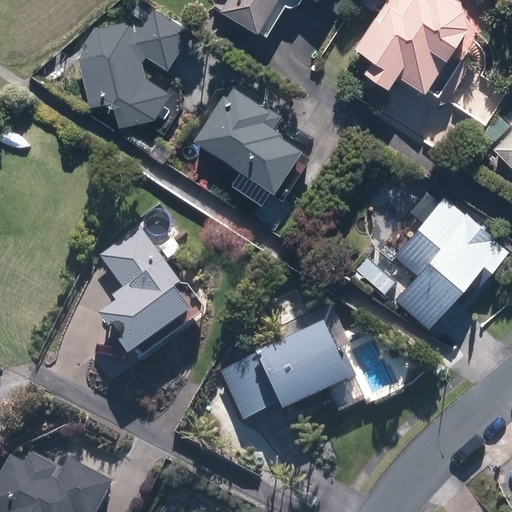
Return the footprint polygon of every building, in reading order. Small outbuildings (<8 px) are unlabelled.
[(155,1),(155,0),(140,22),(95,26),(77,56),(93,108),(114,102),(124,125),(154,120),(172,91),(150,75),(148,64),(171,69),(195,34),(155,1)] [(330,0),(230,0),(226,7),(272,36),(295,1),(301,5),(303,0),(330,0),(331,0),(330,0)] [(472,16),(478,6),(467,0),(389,0),(363,43),(381,55),(371,70),(400,88),(404,82),(428,97),(477,19),(472,16)] [(292,104),(227,70),(192,136),(202,141),(191,162),(236,186),(237,184),(270,201),(277,189),(291,197),(323,137),(285,117),(292,104)] [(484,131),(511,159),(511,111),(506,118),(502,114),(484,131)] [(511,249),(511,248),(447,193),(441,200),(427,188),(411,207),(427,220),(400,253),(425,274),(402,301),(435,328),(491,261),(498,267),(511,249)] [(137,226),(106,252),(134,286),(117,301),(121,305),(103,320),(143,367),(204,316),(180,286),(186,281),(168,260),(183,247),(175,237),(185,229),(164,204),(137,227),(137,226)] [(337,401),(339,405),(342,412),(374,398),(334,307),(270,336),(275,347),(225,369),(249,421),(286,404),(290,412),(323,397),(327,405),(337,401)] [(35,463),(16,454),(0,488),(0,511),(83,511),(84,510),(89,511),(105,511),(122,478),(79,459),(73,472),(39,456),(35,463)]
